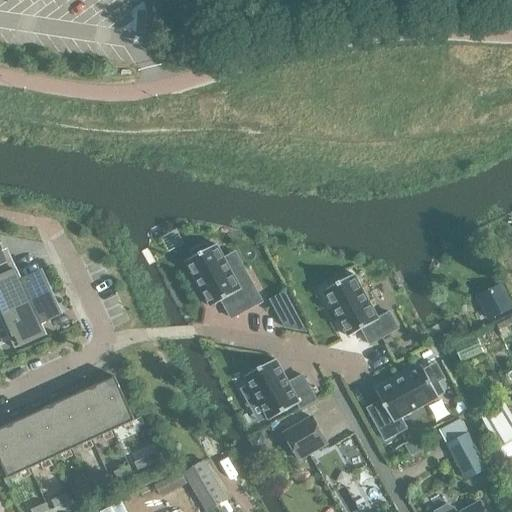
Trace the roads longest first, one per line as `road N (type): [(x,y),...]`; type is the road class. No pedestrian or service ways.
road 1 (unclassified): [(0,68),(152,82),(344,35),(511,30)]
road 2 (residential): [(111,342),(197,331),(358,362)]
road 3 (residential): [(0,395),(111,342)]
road 4 (residential): [(111,342),(58,233)]
